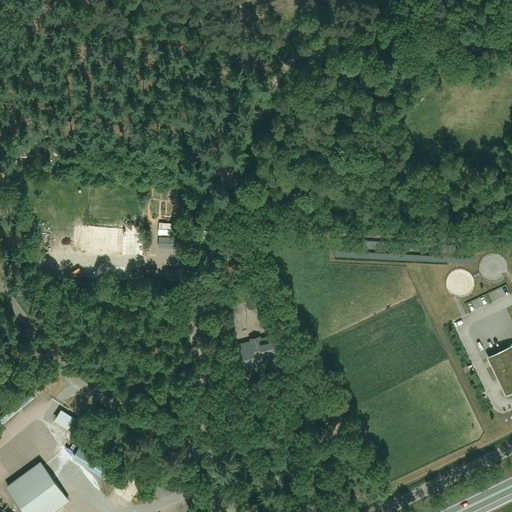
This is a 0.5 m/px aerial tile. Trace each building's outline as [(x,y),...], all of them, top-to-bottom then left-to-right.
[(179,248),(179,237),(159,236),(158,247),(179,248)] [(184,270),(168,270),(167,280),(183,280),(184,270)] [(279,354),(283,353),(280,343),(277,344),(274,335),(236,344),(238,354),(235,355),(237,364),(241,364),(243,373),(281,364),(279,354)] [(488,357),(505,393),(511,389),(511,343),(509,344),(510,347),(488,357)] [(31,408),(39,402),(36,398),(28,404),(31,408)] [(73,430),(79,420),(63,412),(57,422),(73,430)] [(109,478),(115,467),(80,448),(73,459),(109,478)] [(53,511),(70,500),(66,495),(40,460),(6,485),(25,511),(53,511)] [(140,481),(142,477),(136,473),(134,477),(140,481)]
